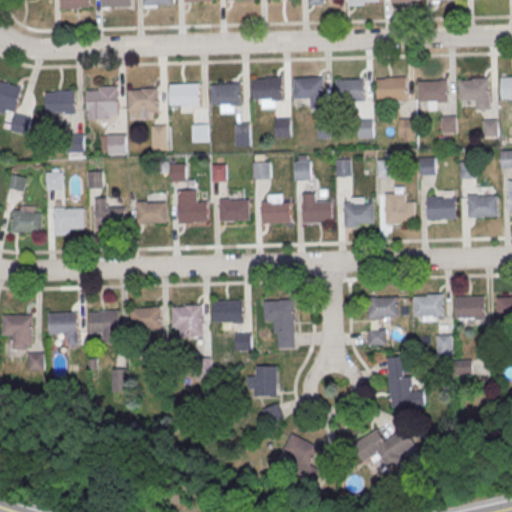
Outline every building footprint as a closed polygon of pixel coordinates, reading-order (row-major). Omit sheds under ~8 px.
[(90,0),(90,7),(60,8),(60,0),(90,0)] [(500,76),(511,75),(511,96),(501,97),(500,76)] [(251,78),(280,76),(281,97),(252,98),(251,78)] [(293,78),(322,76),(323,97),(294,98),(293,78)] [(376,77),(405,76),(406,97),(377,98),(376,77)] [(459,79),(488,77),(489,98),(460,100),(459,79)] [(336,79),(365,78),(366,99),(336,100),(336,79)] [(418,81),(447,79),(448,100),(418,102),(418,81)] [(169,83),(198,82),(199,103),(170,104),(169,83)] [(210,83),(239,82),(240,103),(211,104),(210,83)] [(0,83),(0,114),(6,116),(7,112),(16,115),(23,89),(0,83)] [(86,89),(99,89),(99,85),(118,85),(118,113),(111,113),(111,117),(88,118),(87,110),(86,110),(86,89)] [(127,89),(156,88),(157,108),(128,110),(127,89)] [(45,91),(74,90),(75,111),(46,112),(45,91)] [(16,116),(32,120),(27,137),(11,133),(16,116)] [(441,118),(458,118),(458,136),(442,136),(441,118)] [(275,121),(292,121),(292,139),(276,139),(275,121)] [(399,121),(416,121),(416,139),(400,139),(399,121)] [(317,122),(334,122),(334,140),(318,140),(317,122)] [(358,122),(375,122),(375,139),(359,140),(358,122)] [(483,122),(500,122),(500,139),(484,140),(483,122)] [(235,125),(251,125),(251,145),(236,146),(235,125)] [(153,127),(168,127),(169,152),(153,152),(153,127)] [(192,127),(209,127),(209,145),(193,145),(192,127)] [(110,137),(126,136),(127,154),(110,155),(110,137)] [(68,137),(84,137),(85,155),(68,155),(68,137)] [(501,153),(511,152),(511,170),(501,171),(501,153)] [(420,159),(437,159),(438,177),(421,177),(420,159)] [(335,161),(352,160),(352,178),(336,179),(335,161)] [(377,161),(394,161),(395,179),(378,179),(377,161)] [(254,164),(271,163),(271,181),(255,181),(254,164)] [(295,164),(312,163),(312,181),(296,182),(295,164)] [(460,163),(477,163),(477,181),(461,181),(460,163)] [(170,166),(186,166),(187,184),(170,184),(170,166)] [(212,167),(228,166),(229,184),(212,184),(212,167)] [(87,172),(103,172),(104,190),(87,190),(87,172)] [(46,174),(63,173),(63,191),(47,192),(46,174)] [(9,187),(24,191),(27,177),(12,174),(9,187)] [(178,194),(178,222),(208,221),(208,200),(197,201),(197,189),(182,190),(178,194)] [(302,193),(303,222),(333,221),(332,200),(316,201),(315,192),(302,193)] [(468,194),(469,216),(499,215),(498,195),(479,195),(479,193),(468,194)] [(426,196),(427,218),(457,218),(456,197),(437,198),(437,196),(426,196)] [(219,198),(220,220),(250,219),(249,199),(230,199),(230,197),(219,198)] [(385,200),(386,222),(416,221),(415,201),(396,201),(396,199),(385,200)] [(136,201),(137,223),(167,222),(167,202),(147,202),(147,200),(136,201)] [(261,200),(261,222),(291,221),(291,201),(272,202),(272,200),(261,200)] [(343,201),(344,223),(374,223),(374,202),(354,203),(354,201),(343,201)] [(97,209),(97,231),(128,230),(127,210),(108,210),(108,208),(97,209)] [(54,209),(55,232),(85,231),(84,210),(65,211),(65,209),(54,209)] [(14,212),(13,234),(43,235),(44,215),(25,214),(25,212),(14,212)] [(415,299),(444,298),(444,318),(416,319),(415,299)] [(456,300),(485,298),(486,318),(457,320),(456,300)] [(497,300),(511,299),(511,319),(498,320),(497,300)] [(370,301),(398,300),(399,320),(370,321),(370,301)] [(265,303),(294,302),(294,322),(266,323),(265,303)] [(215,304),(243,303),(244,323),(215,324),(215,304)] [(173,310),(202,309),(203,329),(174,330),(173,310)] [(133,311),(162,310),(162,330),(134,331),(133,311)] [(91,315),(120,314),(121,334),(92,335),(91,315)] [(49,316),(78,315),(79,335),(50,336),(49,316)] [(5,317),(34,318),(33,348),(29,348),(29,352),(14,352),(14,338),(5,337),(5,317)] [(369,332),(386,331),(387,346),(370,347),(369,332)] [(437,337),(453,337),(453,357),(438,358),(437,337)] [(28,355),(45,355),(45,372),(28,373),(28,355)] [(153,357),(169,357),(170,379),(154,379),(153,357)] [(387,359),(392,412),(426,409),(424,393),(412,394),(411,390),(413,390),(412,379),(405,380),(405,376),(409,376),(407,358),(387,359)] [(196,360),(212,360),(213,382),(196,383),(196,360)] [(257,368),(278,368),(278,399),(255,399),(255,391),(248,391),(249,379),(257,379),(257,368)] [(112,371),(129,371),(129,393),(113,394),(112,371)] [(263,412),(279,405),(285,421),(269,428),(263,412)] [(352,443),(376,427),(385,440),(405,427),(415,443),(400,452),(404,458),(388,468),(378,451),(363,461),(352,443)] [(292,434),(317,447),(309,463),(322,471),(315,486),(290,473),(297,459),(282,451),(292,434)]
